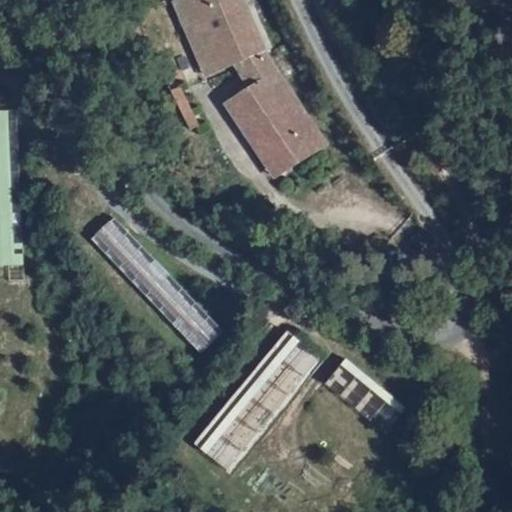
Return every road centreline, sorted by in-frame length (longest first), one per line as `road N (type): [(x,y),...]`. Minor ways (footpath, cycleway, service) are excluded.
road 1 (unclassified): [(412,229),(454,273),(469,306),(466,325),(451,334),(391,330),(290,284),(172,218),(116,158),(37,37),(0,14)]
road 2 (track): [(0,72),(29,94),(100,188),(161,240),(328,337),(333,353),(277,445)]
